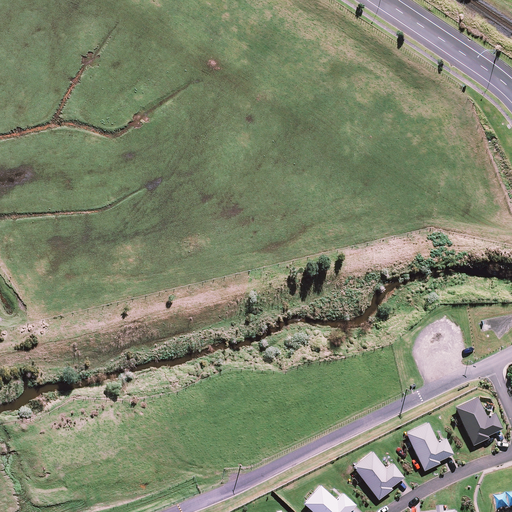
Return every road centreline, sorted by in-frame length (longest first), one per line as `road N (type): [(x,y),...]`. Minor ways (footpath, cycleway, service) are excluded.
road 1 (unclassified): [(175,511),(492,363)]
road 2 (residential): [(511,90),(382,0)]
road 3 (residential): [(511,453),(387,511)]
